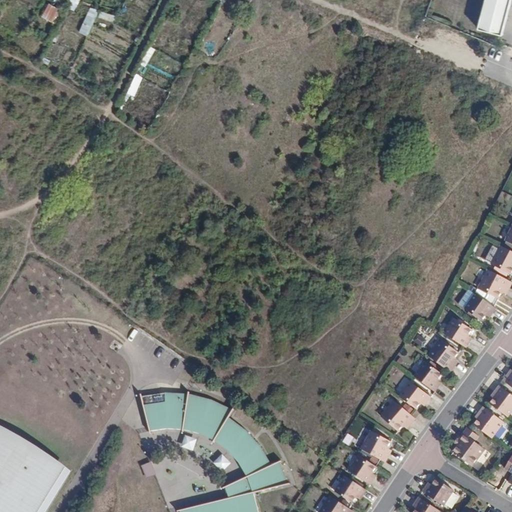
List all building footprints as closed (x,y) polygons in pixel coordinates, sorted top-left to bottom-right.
[(75,10),(79,0),(70,0),(68,7),(75,10)] [(485,0),(478,29),(503,35),(511,0),(485,0)] [(48,3),(41,16),(53,22),(60,8),(48,3)] [(90,7),(79,32),(88,36),(99,10),(90,7)] [(136,97),(142,76),(134,74),(128,94),(136,97)] [(511,251),(503,246),(493,265),(509,274),(511,268),(511,251)] [(509,280),(490,269),(479,288),(496,297),(502,285),(506,287),(509,280)] [(499,308),(476,293),(466,308),(481,318),(487,310),(494,314),(499,308)] [(455,321),(445,334),(465,348),(470,342),(464,337),(468,330),(455,321)] [(441,342),(430,356),(449,372),(454,365),(450,362),(456,354),(441,342)] [(426,361),(414,376),(434,392),(440,384),(434,379),(439,372),(426,361)] [(507,374),(503,380),(511,386),(511,376),(511,377),(507,374)] [(430,398),(410,383),(400,396),(417,409),(423,400),(427,403),(430,398)] [(511,413),(511,394),(499,386),(495,392),(499,395),(492,403),(510,416),(511,413)] [(159,392),(141,395),(149,431),(179,428),(208,437),(232,453),(248,477),(227,487),(231,500),(180,511),(260,511),(256,494),(291,486),(283,461),(273,465),(268,455),(263,446),(256,438),(248,430),(239,423),(229,416),(234,409),(221,402),(209,397),(192,393),(177,392),(159,392)] [(396,400),(382,417),(397,430),(411,413),(396,400)] [(505,421),(485,407),(481,412),(485,415),(477,425),(494,437),(505,421)] [(0,511),(45,511),(70,473),(0,430),(0,511)] [(373,434),(364,449),(384,461),(389,453),(384,451),(389,443),(373,434)] [(475,466),(487,452),(466,437),(462,443),(465,446),(459,454),(475,466)] [(359,456),(350,471),(370,484),(375,477),(370,474),(375,466),(359,456)] [(142,465),(145,477),(155,474),(152,462),(142,465)] [(367,490),(346,477),(336,492),(351,502),(357,493),(363,496),(367,490)] [(427,487),(423,493),(444,507),(453,492),(438,482),(433,490),(427,487)] [(351,511),(352,511),(330,497),(320,511),(351,511)] [(437,511),(439,511),(418,497),(414,503),(419,507),(415,511),(437,511)]
